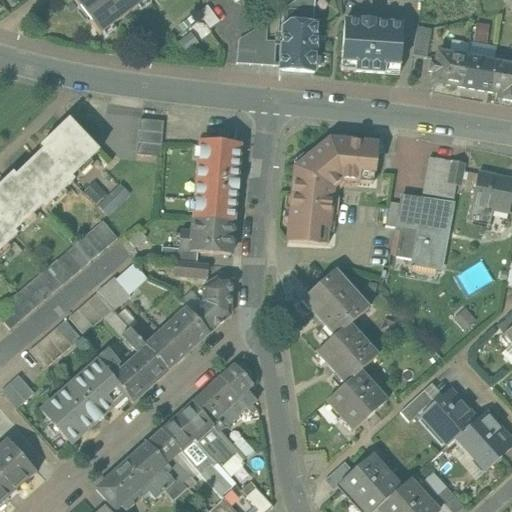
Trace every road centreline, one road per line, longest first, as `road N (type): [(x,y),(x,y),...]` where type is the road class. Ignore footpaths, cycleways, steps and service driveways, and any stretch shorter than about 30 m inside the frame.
road 1 (residential): [(260,309),(44,511)]
road 2 (residential): [(270,110),(126,93),(0,60)]
road 3 (residential): [(511,142),(270,110)]
road 4 (residential): [(260,309),(294,511)]
road 5 (residential): [(270,110),(260,309)]
road 6 (unknown): [(337,511),(457,361)]
road 7 (residential): [(0,356),(127,252)]
road 8 (unknown): [(263,255),(335,244),(373,209)]
